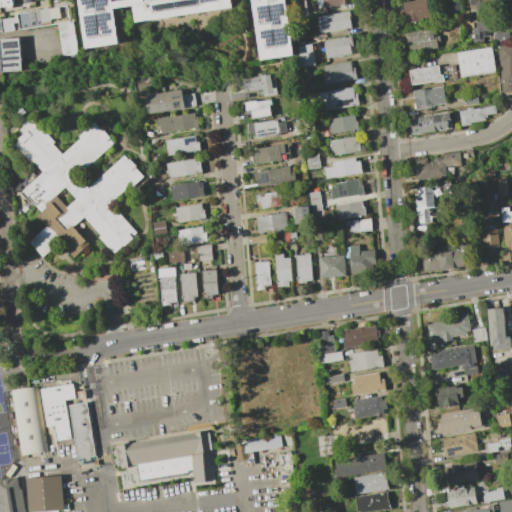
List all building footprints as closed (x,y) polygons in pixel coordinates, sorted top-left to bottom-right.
[(83,0),(91,48),(121,43),(116,8),(139,5),(140,24),(235,10),(233,0),(254,0),(264,59),(296,55),(288,0),(83,0)] [(412,0),(425,0),(428,18),(418,19),(418,21),(403,23),(400,2),(412,0)] [(469,0),(495,0),(496,1),(482,3),(483,8),(475,10),(474,4),(470,5),(469,0)] [(67,5),(70,21),(71,21),(77,53),(61,56),(56,23),(18,29),(17,22),(12,23),(13,30),(0,32),(0,18),(17,16),(16,13),(67,5)] [(348,11),(351,27),(319,32),(316,15),(348,11)] [(472,21),(499,21),(499,32),(508,32),(508,40),(492,40),(492,31),(489,31),(489,36),(482,36),(482,41),(472,40),(472,21)] [(434,28),(435,36),(438,35),(439,41),(436,41),(437,47),(407,52),(405,32),(434,28)] [(351,35),(352,46),(349,46),(351,54),(326,58),(323,40),(351,35)] [(0,38),(18,37),(21,70),(0,72),(0,38)] [(311,44),(315,65),(301,67),(298,46),(311,44)] [(496,60),(498,60),(498,46),(511,46),(511,92),(501,92),(501,83),(499,83),(499,66),(496,66),(496,60)] [(491,47),(495,72),(460,77),(456,52),(491,47)] [(324,74),(323,65),(350,61),(351,68),(354,67),(356,79),(324,83),(323,75),(324,74)] [(438,65),(439,75),(442,74),(443,81),(434,83),(433,81),(411,84),(409,69),(438,65)] [(258,76),(257,73),(260,73),(260,75),(269,74),(271,88),(276,87),(277,94),(263,96),(262,88),(248,90),(248,88),(242,89),(241,78),(258,76)] [(411,90),(442,86),(445,103),(412,108),(412,103),(413,102),(411,90)] [(352,87),(353,94),(356,93),(358,104),(326,109),(326,105),(319,106),(319,104),(312,105),(310,93),(352,87)] [(181,89),(182,94),(193,92),(195,105),(184,107),(184,108),(147,114),(144,94),(181,89)] [(476,94),(477,103),(465,105),(463,96),(476,94)] [(255,100),(255,101),(270,99),(271,104),(269,104),(271,115),(251,118),(250,110),(245,110),(243,101),(255,100)] [(466,109),(465,107),(471,106),(472,108),(494,105),(495,113),(483,115),(484,120),(471,122),(471,124),(460,125),(458,111),(466,109)] [(448,112),(450,128),(410,134),(407,118),(448,112)] [(193,113),(194,119),(196,119),(197,127),(160,132),(159,126),(157,126),(155,118),(193,113)] [(353,114),(354,121),(356,120),(357,129),(330,133),(328,118),(353,114)] [(276,119),(277,123),(285,122),(286,132),(279,133),(279,135),(249,139),(246,123),(276,119)] [(117,252),(136,235),(107,200),(139,173),(126,158),(92,186),(80,171),(112,144),(97,126),(63,155),(41,129),(23,144),(46,172),(24,191),(49,221),(25,242),(43,263),(65,245),(75,256),(89,245),(74,227),(86,216),(117,252)] [(194,135),(195,142),(198,141),(199,150),(167,155),(165,140),(194,135)] [(330,144),(329,140),(354,136),(355,143),(358,142),(359,151),(332,155),(330,146),(329,146),(329,144),(330,144)] [(290,142),(291,150),(289,150),(289,156),(288,156),(288,158),(253,163),(251,148),(290,142)] [(460,165),(433,167),(432,157),(441,156),(441,152),(458,151),(460,165)] [(317,153),(319,167),(307,168),(305,155),(317,153)] [(194,158),(195,162),(199,161),(201,173),(168,178),(166,163),(194,158)] [(331,166),(331,161),(354,158),(354,161),(359,160),(360,172),(325,177),(323,167),(331,166)] [(414,159),(426,158),(428,176),(415,177),(414,159)] [(256,171),(256,170),(258,169),(258,170),(288,166),(289,171),(293,170),(294,180),(257,186),(256,180),(254,180),(252,172),(256,171)] [(334,188),(333,183),(358,179),(358,186),(362,185),(363,194),(331,198),(330,188),(334,188)] [(507,196),(496,196),(495,180),(505,179),(507,196)] [(201,181),(203,195),(172,200),(170,186),(201,181)] [(431,186),(432,207),(427,208),(429,222),(418,223),(417,207),(415,207),(413,187),(431,186)] [(281,190),(284,205),(259,209),(258,202),(256,203),(254,194),(281,190)] [(319,191),(322,210),(311,211),(309,193),(319,191)] [(336,211),(334,204),(360,200),(361,206),(363,206),(364,215),(337,219),(337,218),(331,219),(330,212),(336,211)] [(200,203),(201,210),(203,209),(204,218),(177,222),(174,207),(200,203)] [(307,205),(309,223),(295,224),(293,207),(307,205)] [(508,207),(509,212),(511,211),(511,249),(509,250),(508,245),(503,246),(500,208),(508,207)] [(285,212),(287,228),(257,233),(255,216),(285,212)] [(495,216),(498,247),(494,247),(494,251),(487,252),(487,248),(481,248),(478,218),(495,216)] [(351,225),(351,220),(369,218),(371,229),(349,232),(348,225),(351,225)] [(164,221),(166,234),(154,235),(152,222),(164,221)] [(201,226),(202,233),(205,232),(207,241),(179,245),(177,230),(201,226)] [(456,246),(455,243),(470,241),(474,264),(423,272),(420,252),(456,246)] [(210,244),(211,259),(198,260),(198,253),(197,253),(196,245),(210,244)] [(357,245),(358,250),(373,249),(375,264),(368,264),(368,272),(350,274),(348,256),(344,256),(343,246),(357,245)] [(183,261),(168,262),(167,250),(182,248),(183,261)] [(508,249),(509,260),(502,260),(501,250),(508,249)] [(282,253),(282,258),(288,257),(290,281),(287,281),(287,285),(276,286),(273,254),(282,253)] [(309,254),(311,280),(305,281),(305,283),(297,283),(295,255),(309,254)] [(343,255),(345,276),(319,278),(317,257),(343,255)] [(268,260),(270,285),(263,286),(263,289),(255,290),(253,262),(268,260)] [(174,267),(175,276),(173,276),(175,302),(169,302),(169,304),(161,305),(158,268),(174,267)] [(215,270),(217,294),(211,294),(211,298),(203,299),(200,271),(215,270)] [(194,272),(196,296),(193,296),(193,300),(182,301),(179,273),(194,272)] [(502,307),(504,337),(509,337),(510,348),(493,350),(492,345),(490,346),(486,309),(502,307)] [(455,320),(455,315),(466,313),(469,330),(465,331),(465,334),(462,334),(463,336),(460,337),(460,335),(450,336),(451,341),(439,343),(438,338),(429,340),(426,325),(455,320)] [(349,328),(349,329),(354,328),(354,327),(359,326),(365,325),(365,327),(374,325),(375,330),(378,329),(379,336),(376,337),(377,342),(369,343),(369,344),(344,348),(341,329),(349,328)] [(483,327),(485,340),(472,342),(470,329),(483,327)] [(327,331),(328,341),(332,340),(334,352),(322,354),(321,347),(318,347),(316,332),(327,331)] [(440,351),(440,350),(449,348),(449,350),(464,347),(463,346),(472,345),(476,373),(463,375),(462,368),(460,368),(460,364),(431,369),(428,353),(440,351)] [(351,359),(350,353),(363,351),(376,349),(377,356),(381,355),(383,366),(350,371),(348,360),(351,359)] [(340,351),(342,359),(321,363),(319,354),(322,354),(334,352),(340,351)] [(353,383),(352,376),(378,372),(379,379),(383,378),(385,389),(351,395),(350,383),(353,383)] [(342,374),(343,381),(324,384),(323,377),(342,374)] [(72,383),(74,398),(64,399),(70,438),(55,441),(53,425),(45,426),(39,388),(72,383)] [(461,387),(463,399),(457,400),(458,405),(438,408),(434,388),(454,385),(455,388),(461,387)] [(10,390),(36,386),(47,451),(20,455),(10,390)] [(355,406),(354,400),(380,396),(380,400),(384,399),(386,408),(382,409),(383,413),(353,418),(352,407),(355,406)] [(344,398),(345,406),(333,408),(331,400),(344,398)] [(85,402),(94,457),(91,458),(92,461),(80,463),(79,460),(77,460),(68,405),(85,402)] [(440,422),(439,414),(465,409),(466,413),(478,410),(481,426),(472,427),(471,424),(468,425),(469,429),(440,434),(438,422),(440,422)] [(509,426),(508,414),(495,415),(496,427),(509,426)] [(116,447),(116,445),(205,430),(208,452),(210,481),(192,483),(192,471),(138,480),(135,465),(119,467),(119,465),(114,466),(111,448),(116,447)] [(241,443),(241,440),(289,432),(291,445),(246,452),(247,458),(237,460),(234,444),(241,443)] [(473,432),(476,451),(444,456),(441,438),(473,432)] [(499,443),(499,441),(505,440),(505,442),(509,442),(511,451),(492,453),(491,444),(499,443)] [(382,452),(385,469),(336,477),(334,460),(382,452)] [(505,453),(507,464),(494,466),(493,455),(505,453)] [(291,459),(292,475),(280,475),(278,460),(291,459)] [(475,463),(477,479),(446,484),(443,468),(475,463)] [(384,472),(386,484),(387,484),(388,489),(385,489),(355,494),(352,477),(384,472)] [(60,475),(63,510),(57,510),(57,511),(27,511),(25,478),(60,475)] [(0,511),(0,478),(15,476),(18,489),(20,489),(23,511),(0,511)] [(473,486),(476,503),(449,508),(446,491),(473,486)] [(486,490),(487,492),(495,490),(495,488),(500,487),(503,499),(483,503),(481,491),(486,490)] [(386,491),(389,508),(367,511),(355,511),(353,496),(386,491)] [(496,507),(495,501),(511,499),(511,511),(496,511),(496,508),(493,509),(493,507),(496,507)]
